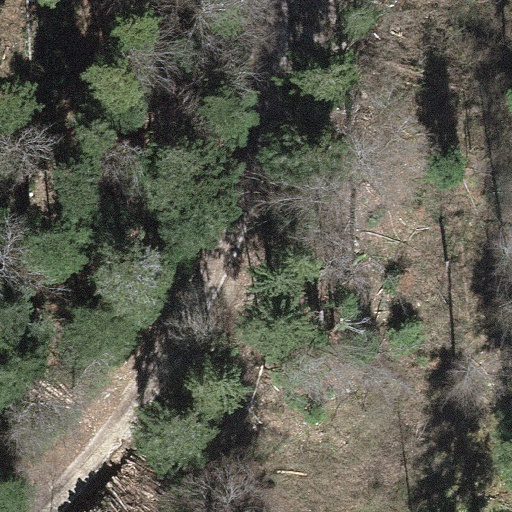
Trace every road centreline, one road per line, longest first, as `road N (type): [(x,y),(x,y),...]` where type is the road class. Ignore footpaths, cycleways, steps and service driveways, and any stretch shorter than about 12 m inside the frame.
road 1 (track): [(267,0),(279,132),(169,362),(39,511)]
road 2 (track): [(0,251),(22,228),(75,129),(87,0)]
